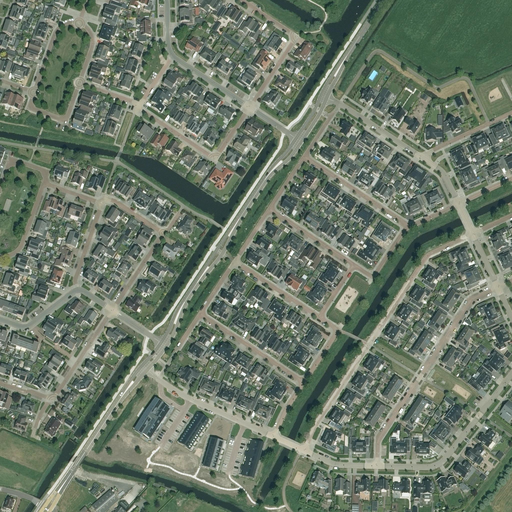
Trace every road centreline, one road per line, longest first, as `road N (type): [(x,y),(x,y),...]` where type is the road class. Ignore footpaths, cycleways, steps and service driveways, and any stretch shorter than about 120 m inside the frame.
road 1 (residential): [(471,234),(426,257),(303,450)]
road 2 (tertiary): [(162,345),(262,181),(297,140)]
road 3 (residential): [(496,286),(469,302),(377,437),(376,465)]
road 4 (residential): [(511,372),(441,461),(376,465)]
road 5 (tertiary): [(45,508),(143,367)]
road 6 (residential): [(249,106),(213,159),(138,106)]
road 7 (residential): [(249,106),(296,37),(241,0)]
road 8 (residential): [(273,436),(190,399),(143,367)]
road 9 (residential): [(303,382),(199,313)]
road 10 (residential): [(406,225),(303,157)]
